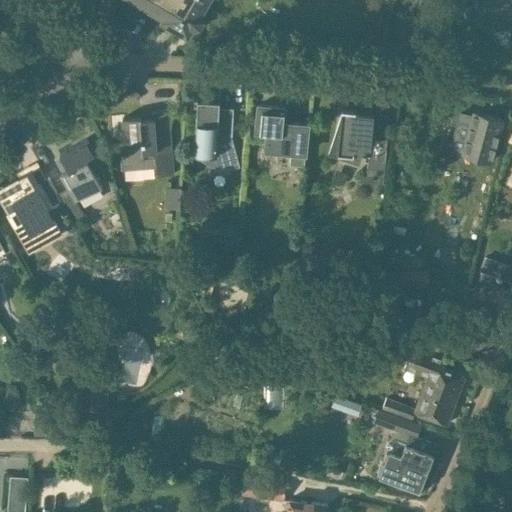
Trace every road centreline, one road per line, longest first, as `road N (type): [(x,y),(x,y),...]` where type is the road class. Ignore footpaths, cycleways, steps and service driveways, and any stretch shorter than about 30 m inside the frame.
road 1 (track): [(434,511),(292,479),(85,449)]
road 2 (residential): [(396,77),(77,61)]
road 3 (tertiary): [(434,511),(511,323)]
